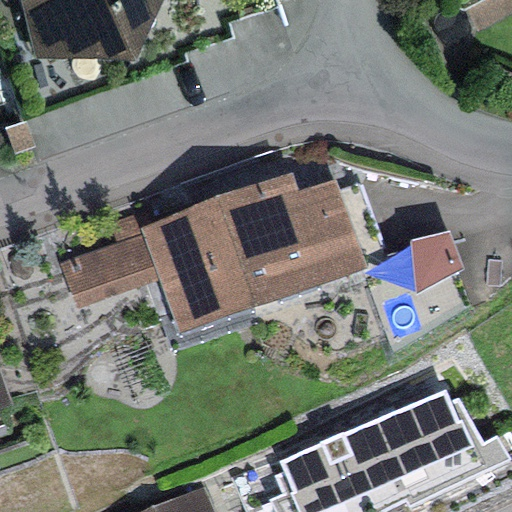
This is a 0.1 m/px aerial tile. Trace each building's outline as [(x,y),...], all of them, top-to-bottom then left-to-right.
[(31,0),(42,45),(154,43),(182,0),(31,0)] [(388,273),(345,156),(77,253),(97,310),(180,281),(201,340),(388,273)] [(0,322),(0,415),(28,406),(0,322)] [(470,386),(276,465),(296,511),(391,511),(504,464),(470,386)] [(206,511),(202,500),(172,511),(206,511)]
